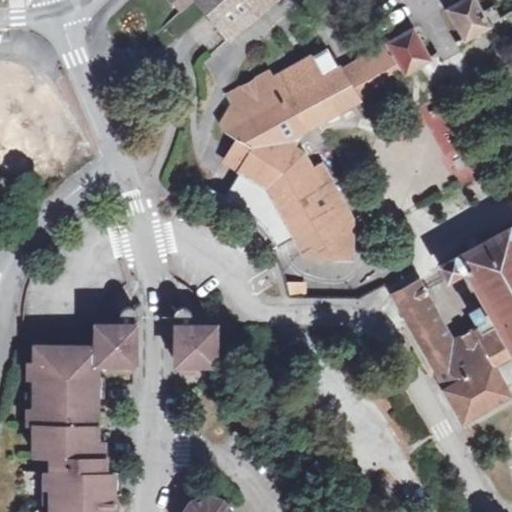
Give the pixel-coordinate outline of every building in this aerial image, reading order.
[(170,0),(180,10),(191,0),(170,0)] [(198,0),(231,39),(275,0),(198,0)] [(464,39),(503,18),(495,4),(484,10),(478,0),(457,0),(458,1),(447,7),(464,39)] [(387,41),(388,43),(339,69),(328,48),(271,80),(266,72),(228,95),(232,103),(221,124),(225,131),(239,139),(233,150),(248,160),(243,170),(228,194),(213,183),(208,190),(227,200),(236,206),(244,212),(252,220),(259,228),(265,236),(271,245),(295,232),(308,257),(351,258),(352,221),(341,221),(341,201),(321,165),(313,170),(303,153),(290,147),(301,129),(356,98),(430,58),(413,28),(387,41)] [(248,160),(233,150),(227,160),(243,170),(248,160)] [(421,277),(393,293),(463,421),(511,393),(494,363),(511,352),(511,225),(441,265),(449,280),(469,269),(496,318),(456,340),(421,277)] [(289,298),(305,297),(305,285),(288,285),(289,294),(289,298)] [(37,394),(37,410),(37,456),(53,456),(53,472),(53,488),(53,506),(53,511),(113,511),(113,499),(113,474),(105,474),(105,442),(97,442),(99,363),(136,362),(137,324),(132,324),(132,321),(134,320),(137,318),(138,316),(139,314),(139,311),(138,309),(137,307),(135,305),(133,305),(128,305),(126,306),(124,307),(123,309),(123,311),(122,312),(122,314),(123,324),(111,325),(98,325),(97,346),(37,346),(37,394)] [(179,362),(214,363),(215,325),(189,325),(189,323),(191,321),(191,320),(192,318),(193,316),(193,315),(193,313),(192,311),(191,310),(189,308),(187,307),(185,306),(183,306),(181,307),(179,308),(176,311),(175,314),(176,318),(177,320),(178,322),(179,362)] [(111,315),(111,325),(123,324),(122,314),(111,315)] [(37,456),(37,472),(53,472),(53,456),(37,456)] [(122,474),(113,474),(113,499),(121,499),(122,474)] [(233,511),(231,507),(230,504),(228,501),(226,498),(223,496),(220,495),(218,494),(215,493),(213,493),(208,493),(204,494),(201,495),(195,498),(192,501),(189,503),(188,505),(186,508),(185,511),(184,511),(233,511)]
